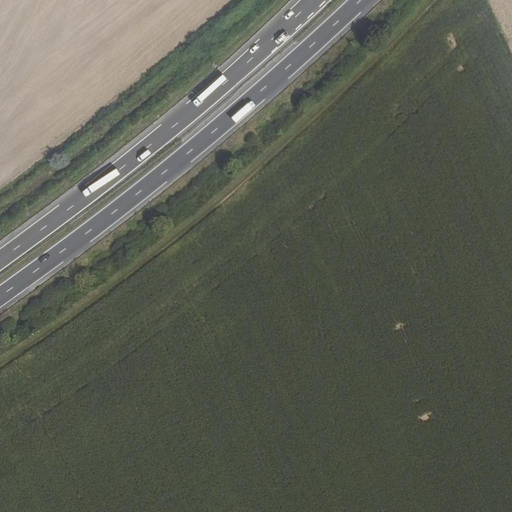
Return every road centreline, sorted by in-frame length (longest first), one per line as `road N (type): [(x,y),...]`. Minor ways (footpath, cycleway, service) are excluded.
road 1 (trunk): [(0,292),(195,146),(358,0)]
road 2 (trunk): [(314,0),(174,125),(0,257)]
